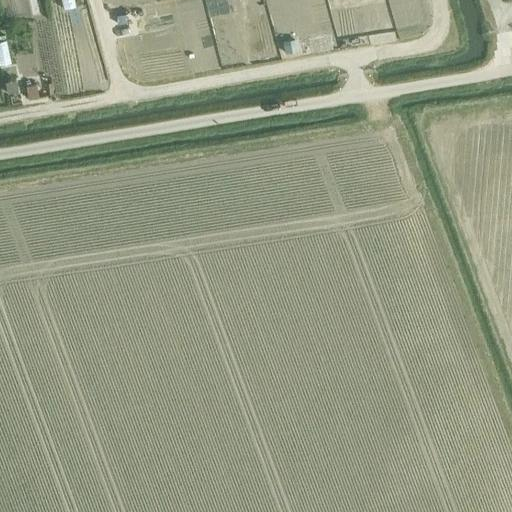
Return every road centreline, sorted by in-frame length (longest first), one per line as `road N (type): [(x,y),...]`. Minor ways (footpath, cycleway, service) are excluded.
road 1 (track): [(0,155),(511,68)]
road 2 (track): [(354,56),(120,95),(94,0)]
road 3 (track): [(511,351),(428,124),(511,111)]
road 4 (track): [(438,0),(440,19),(426,40),(354,56),(360,94)]
road 5 (track): [(120,95),(0,116)]
